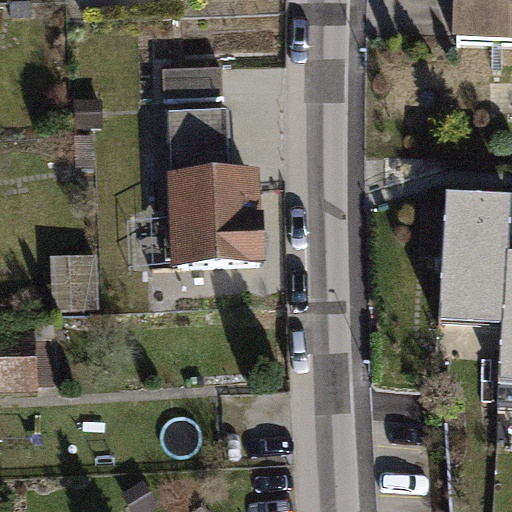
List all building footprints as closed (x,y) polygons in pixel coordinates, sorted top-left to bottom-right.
[(511,0),(460,0),(459,49),(511,50),(511,0)] [(31,6),(13,6),(14,19),(31,19),(31,6)] [(223,72),(166,75),(167,104),(225,101),(223,72)] [(231,116),(170,118),(176,276),(271,272),(269,221),(264,221),(262,176),(234,177),(231,116)] [(446,327),(510,331),(511,302),(511,204),(453,201),(446,327)] [(35,332),(0,334),(0,395),(38,394),(35,332)] [(149,511),(159,506),(146,485),(128,496),(137,511),(149,511)]
